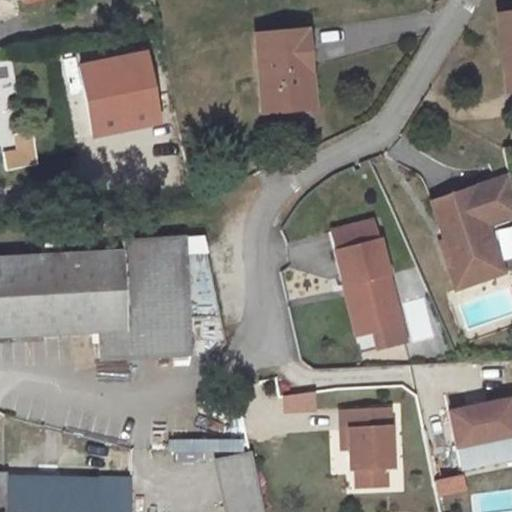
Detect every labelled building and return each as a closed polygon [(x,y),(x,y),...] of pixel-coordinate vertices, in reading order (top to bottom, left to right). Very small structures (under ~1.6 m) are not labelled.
[(511,13),(497,16),(509,91),(511,90),(511,13)] [(309,73),(303,30),(251,37),(262,114),(299,109),(294,75),(309,73)] [(314,107),(309,73),(294,75),(299,109),(314,107)] [(32,133),(12,136),(15,150),(1,153),(5,172),(38,166),(32,133)] [(191,180),(184,152),(167,155),(173,184),(191,180)] [(511,216),(511,176),(511,174),(441,197),(451,226),(458,224),(461,233),(454,236),(448,237),(464,285),(496,275),(487,248),(500,244),(493,222),(511,216)] [(405,317),(392,237),(389,217),(344,224),(352,278),(358,278),(365,323),(372,328),(392,326),(391,319),(405,317)] [(458,224),(451,226),(454,236),(461,233),(458,224)] [(114,253),(0,259),(0,337),(97,333),(98,362),(183,357),(176,241),(114,243),(114,253)] [(496,275),(509,271),(500,244),(487,248),(496,275)] [(358,278),(352,278),(360,330),(372,328),(365,323),(358,278)] [(391,319),(392,326),(406,324),(405,317),(391,319)] [(280,396),(282,411),(310,407),(308,392),(280,396)] [(447,412),(462,476),(511,464),(511,421),(507,398),(447,412)] [(391,469),(389,411),(340,412),(340,431),(348,431),(348,450),(349,470),(391,469)] [(170,455),(243,454),(242,440),(170,441),(170,455)] [(260,511),(250,457),(215,464),(225,511),(260,511)] [(6,511),(96,511),(97,480),(7,477),(6,511)]
